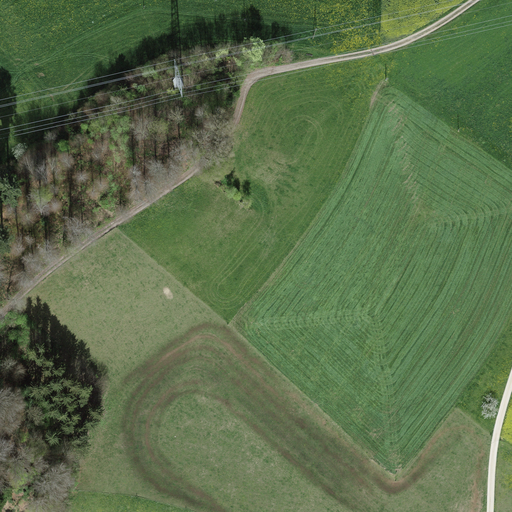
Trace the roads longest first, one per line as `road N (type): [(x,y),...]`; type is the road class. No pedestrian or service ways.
road 1 (track): [(473,0),(387,47),(260,74),(214,151),(107,215),(0,315)]
road 2 (track): [(511,378),(492,456),(490,511)]
